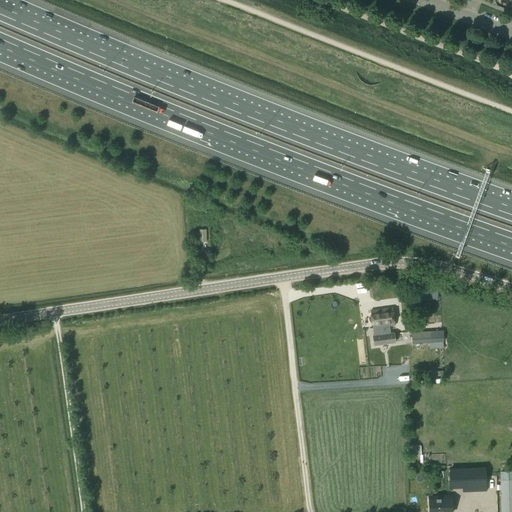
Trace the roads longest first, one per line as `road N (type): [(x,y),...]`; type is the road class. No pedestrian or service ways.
road 1 (motorway): [(511,210),(0,9)]
road 2 (motorway): [(0,43),(511,242)]
road 3 (tertiary): [(0,320),(387,262),(453,270),(511,289)]
road 4 (track): [(55,312),(83,511)]
